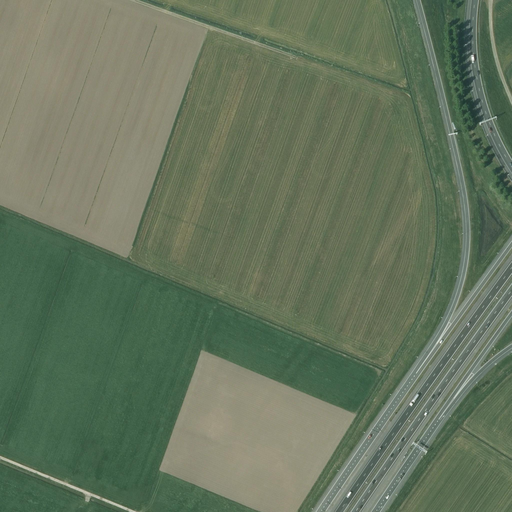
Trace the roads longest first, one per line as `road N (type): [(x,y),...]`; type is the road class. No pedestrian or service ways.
road 1 (motorway): [(417,0),(460,173),(467,242),(452,310),(411,382)]
road 2 (motorway): [(511,268),(339,511)]
road 3 (motorway): [(356,511),(511,292)]
road 4 (motorway): [(474,0),(473,63),(492,133),(511,167)]
road 5 (motorway): [(511,244),(411,382)]
road 6 (track): [(133,0),(293,56)]
road 7 (motorway): [(411,382),(322,511)]
road 8 (motorway): [(437,417),(511,313)]
